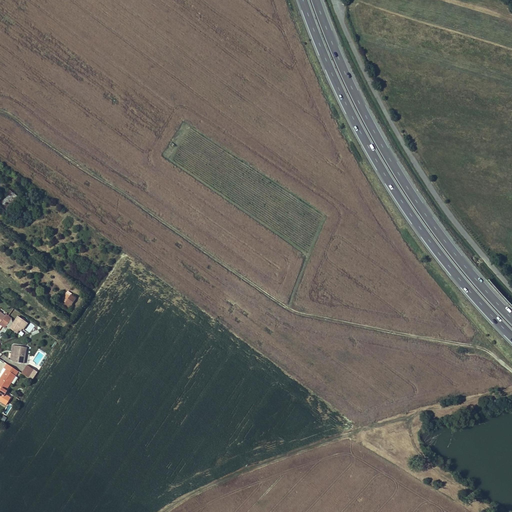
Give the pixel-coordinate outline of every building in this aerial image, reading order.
[(20,199),(23,195),(14,188),(12,192),(10,190),(6,196),(3,199),(0,203),(0,207),(7,212),(18,197),(20,199)] [(71,295),(63,306),(68,309),(76,298),(71,295)] [(0,322),(1,322),(6,326),(11,319),(6,315),(5,316),(0,312),(0,322)] [(18,317),(9,328),(17,334),(19,331),(21,328),(23,330),(28,324),(18,317)] [(26,348),(15,346),(12,362),(24,364),(26,348)] [(4,374),(0,379),(0,386),(6,390),(11,383),(15,377),(18,372),(7,364),(4,369),(7,370),(4,374)] [(27,366),(22,374),(28,378),(33,370),(27,366)]
